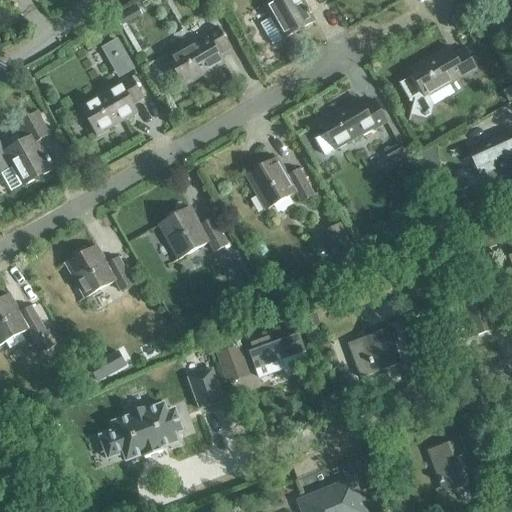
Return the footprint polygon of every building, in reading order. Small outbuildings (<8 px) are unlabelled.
[(260,27),(272,47),(315,23),(301,0),(274,0),(264,6),(272,20),(260,27)] [(167,58),(183,88),(223,65),(219,57),(231,50),(218,27),(204,35),(205,37),(167,58)] [(464,49),(453,55),(449,47),(409,70),(414,79),(400,88),(408,101),(413,102),(410,114),(425,118),(430,116),(432,107),(427,99),(464,77),(465,79),(477,72),(464,49)] [(81,108),(97,137),(137,115),(133,106),(144,100),(131,77),(118,84),(119,86),(81,108)] [(374,100),(363,107),(359,98),(319,121),(326,134),(315,140),(325,157),(374,129),(375,131),(387,123),(374,100)] [(23,188),(54,171),(38,143),(50,136),(38,114),(20,124),(29,140),(6,153),(0,143),(0,142),(0,176),(13,169),(23,188)] [(490,198),(511,187),(511,137),(484,151),(479,142),(467,148),(490,198)] [(384,153),(391,166),(407,157),(400,144),(384,153)] [(300,171),(288,178),(277,159),(246,177),(266,212),(297,195),(302,204),(315,197),(300,171)] [(212,220),(200,227),(190,208),(159,226),(179,260),(209,243),(215,253),(227,246),(212,220)] [(349,281),(367,271),(340,224),(321,235),(338,265),(339,265),(349,281)] [(119,259),(107,266),(97,247),(65,264),(85,299),(116,282),(121,292),(133,285),(119,259)] [(31,308),(20,314),(10,295),(0,300),(0,346),(28,331),(41,355),(58,346),(49,331),(45,333),(31,308)] [(442,313),(455,346),(488,333),(480,312),(488,309),(483,297),(442,313)] [(395,352),(392,353),(389,345),(398,342),(393,330),(342,349),(354,382),(400,365),(395,352)] [(260,379),(306,362),(295,332),(261,345),(258,337),(246,342),(260,379)] [(218,356),(229,385),(249,377),(238,348),(218,356)] [(118,353),(90,369),(98,383),(126,367),(118,353)] [(212,366),(187,376),(199,408),(224,399),(212,366)] [(115,432),(107,435),(116,458),(124,455),(126,463),(143,456),(145,460),(162,453),(161,450),(178,444),(175,436),(183,433),(175,410),(167,413),(164,406),(147,412),(146,408),(128,415),(130,418),(112,425),(115,432)] [(463,488),(474,483),(459,441),(428,452),(442,490),(461,483),(463,488)] [(301,503),(304,511),(366,511),(353,480),(301,503)]
